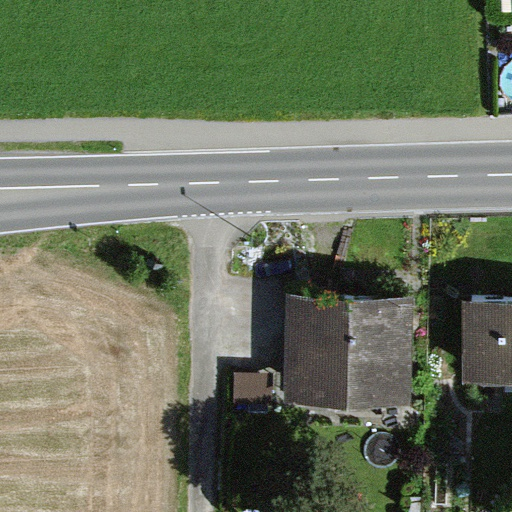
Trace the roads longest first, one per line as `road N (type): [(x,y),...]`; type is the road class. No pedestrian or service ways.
road 1 (tertiary): [(0,195),(511,173)]
road 2 (track): [(204,511),(205,182)]
